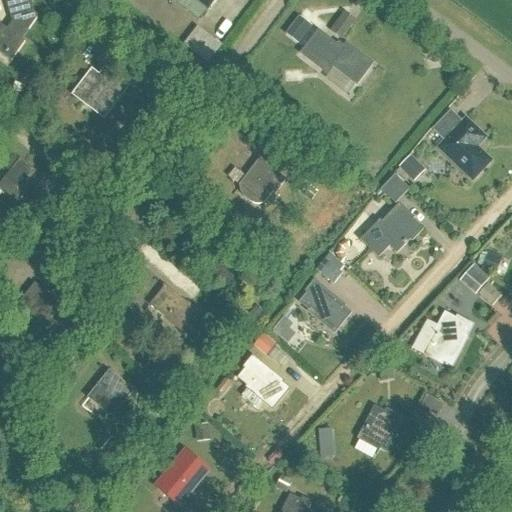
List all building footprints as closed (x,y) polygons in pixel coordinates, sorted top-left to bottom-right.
[(6,0),(13,23),(7,31),(1,27),(0,27),(0,56),(11,64),(25,44),(22,42),(38,19),(35,17),(30,0),(6,0)] [(194,0),(207,9),(214,0),(194,0)] [(197,31),(185,47),(208,65),(220,48),(197,31)] [(318,32),(300,55),(328,77),(334,69),(357,87),(373,66),(346,45),(343,48),(339,44),(337,47),(318,32)] [(98,64),(72,98),(103,123),(130,90),(98,64)] [(484,139),(465,121),(438,149),(471,181),(489,162),(475,148),(484,139)] [(426,173),(411,157),(399,169),(413,185),(426,173)] [(44,180),(20,161),(0,185),(0,191),(29,215),(45,195),(36,189),(44,180)] [(260,162),(240,187),(264,206),(273,195),(274,196),(285,183),(283,182),(284,181),(260,162)] [(411,193),(397,178),(381,192),(395,208),(411,193)] [(361,244),(378,259),(390,248),(397,256),(422,233),(397,210),(361,244)] [(505,257),(490,256),(489,273),(504,274),(505,257)] [(343,277),(332,267),(323,276),(334,287),(343,277)] [(488,284),(472,270),(459,283),(475,298),(488,284)] [(342,308),(313,284),(306,293),(307,295),(300,304),(309,312),(308,313),(333,334),(348,315),(341,309),(342,308)] [(35,287),(16,311),(34,326),(25,337),(51,357),(68,336),(51,322),(56,315),(54,313),(59,306),(35,287)] [(165,289),(149,309),(184,337),(201,315),(188,304),(186,306),(165,289)] [(455,320),(444,314),(422,357),(442,368),(444,365),(452,369),(473,327),(456,319),(455,320)] [(276,348),(263,337),(254,348),(267,359),(276,348)] [(280,384),(251,360),(243,369),(245,371),(238,380),(247,388),(246,389),(247,390),(240,397),(256,410),(262,402),(270,409),(286,391),(279,385),(280,384)] [(393,382),(392,373),(377,375),(379,384),(393,382)] [(109,374),(88,401),(112,420),(133,393),(109,374)] [(404,421),(386,412),(385,414),(374,409),(357,442),(377,452),(379,449),(387,454),(404,421)] [(209,443),(207,426),(195,428),(197,445),(209,443)] [(205,471),(184,454),(156,488),(177,506),(205,471)] [(293,483),(281,478),(276,492),(288,496),(293,483)] [(290,497),(282,511),(317,511),(319,509),(302,500),(300,503),(290,497)]
